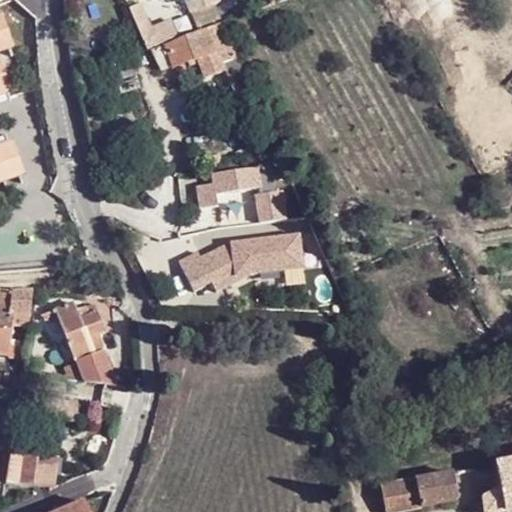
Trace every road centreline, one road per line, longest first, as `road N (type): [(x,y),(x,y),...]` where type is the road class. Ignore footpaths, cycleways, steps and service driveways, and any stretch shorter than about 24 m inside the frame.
road 1 (tertiary): [(113,511),(133,470),(151,392),(145,315),(90,212),(62,79),(56,0)]
road 2 (track): [(145,315),(299,322),(318,333),(336,370),(336,459),(362,511)]
road 3 (unknown): [(133,470),(182,404),(187,325)]
